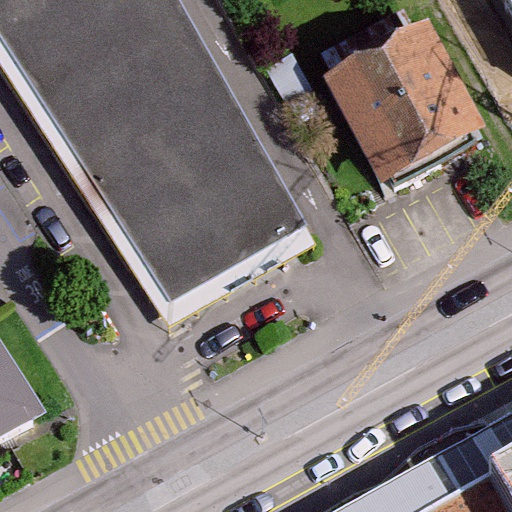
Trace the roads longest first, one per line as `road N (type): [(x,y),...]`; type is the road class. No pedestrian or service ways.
road 1 (tertiary): [(511,299),(162,490)]
road 2 (residential): [(0,231),(162,490)]
